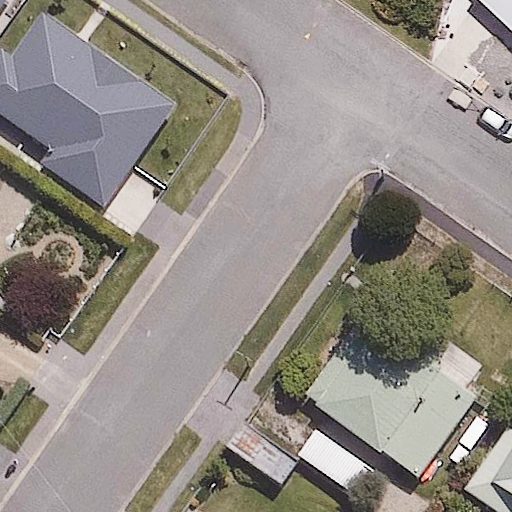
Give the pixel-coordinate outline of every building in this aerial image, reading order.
[(0,0),(0,20),(13,0),(0,0)] [(511,0),(481,0),(511,30),(511,0)] [(28,173),(102,225),(178,114),(35,15),(0,65),(0,121),(43,151),(28,173)] [(389,301),(313,401),(413,476),(471,399),(458,389),(475,367),(389,301)] [(248,423),(231,443),(282,487),(299,467),(248,423)] [(511,511),(511,429),(508,427),(471,494),(504,511),(511,511)] [(374,473),(315,432),(295,460),(355,501),(374,473)]
